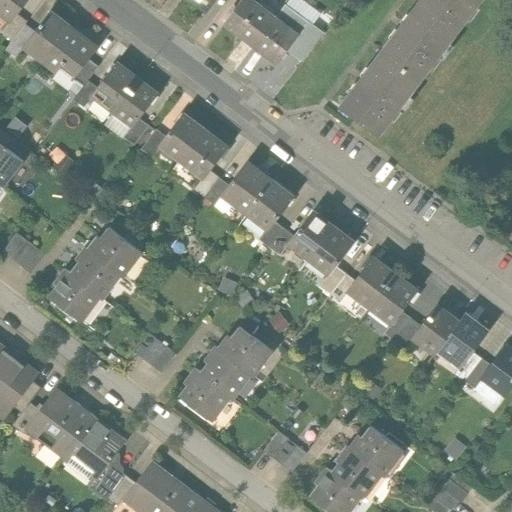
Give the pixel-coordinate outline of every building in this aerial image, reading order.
[(27,0),(0,0),(0,20),(8,27),(17,15),(27,0)] [(210,0),(187,0),(202,11),(210,0)] [(242,0),(224,25),(249,44),(271,16),(249,0),(242,0)] [(459,29),(421,0),(381,53),(419,83),(459,29)] [(421,0),(459,29),(481,0),(421,0)] [(22,50),(46,68),(73,32),(49,14),(35,34),(22,50)] [(2,35),(13,43),(25,26),(27,23),(17,15),(8,27),(2,35)] [(296,35),(271,16),(249,44),(275,64),(296,35)] [(35,34),(25,26),(13,43),(5,52),(15,60),(22,50),(35,34)] [(97,50),(73,32),(46,68),(70,86),(73,82),(88,62),(97,50)] [(419,83),(381,53),(341,106),(379,135),(419,83)] [(73,82),(83,89),(88,83),(98,69),(88,62),(73,82)] [(90,100),(111,116),(138,80),(117,64),(98,90),(90,100)] [(158,94),(138,80),(111,116),(131,131),(139,120),(158,94)] [(98,90),(88,83),(83,89),(73,102),(83,110),(90,100),(98,90)] [(1,129),(15,137),(23,122),(9,115),(1,129)] [(156,150),(178,167),(204,132),(182,115),(166,137),(156,150)] [(149,127),(139,120),(131,131),(124,139),(134,147),(149,127)] [(166,137),(156,130),(141,150),(151,157),(156,150),(166,137)] [(226,148),(204,132),(178,167),(201,183),(209,171),(226,148)] [(0,183),(3,186),(21,161),(0,145),(0,183)] [(73,163),(62,156),(52,170),(63,178),(73,163)] [(220,197),(245,215),(271,181),(246,163),(228,186),(220,197)] [(195,191),(204,198),(219,178),(209,171),(201,183),(195,191)] [(228,186),(219,178),(204,198),(214,205),(220,197),(228,186)] [(292,198),(271,181),(245,215),(267,232),(274,222),(292,198)] [(287,246),(308,261),(333,227),(313,212),(294,237),(287,246)] [(260,241),(270,249),(284,229),(274,222),(267,232),(260,241)] [(353,242),(333,227),(308,261),(328,276),(335,266),(353,242)] [(98,236),(88,249),(120,274),(123,276),(141,253),(109,228),(101,238),(98,236)] [(294,237),(284,229),(270,249),(280,256),(287,246),(294,237)] [(0,253),(28,276),(44,256),(15,233),(0,253)] [(81,260),(71,274),(100,296),(102,298),(120,274),(88,249),(85,246),(77,257),(81,260)] [(347,294),(369,310),(395,275),(373,259),(356,282),(347,294)] [(319,288),(329,295),(345,274),(335,266),(328,276),(319,288)] [(81,320),(100,296),(71,274),(65,269),(54,283),(58,285),(49,296),(81,320)] [(356,282),(345,274),(329,295),(340,303),(347,294),(356,282)] [(417,291),(395,275),(369,310),(391,326),(402,312),(417,291)] [(236,284),(223,279),(218,291),(231,296),(236,284)] [(253,301),(246,291),(235,298),(241,308),(253,301)] [(422,327),(412,341),(434,357),(437,352),(459,322),(437,306),(422,327)] [(385,334),(394,341),(411,318),(402,312),(391,326),(385,334)] [(437,352),(459,368),(471,353),(487,332),(465,315),(459,322),(437,352)] [(248,318),(240,327),(253,336),(260,327),(248,318)] [(422,327),(411,318),(394,341),(405,350),(412,341),(422,327)] [(227,338),(217,351),(250,376),(252,378),(273,352),(253,336),(240,327),(230,341),(227,338)] [(161,374),(175,355),(145,333),(131,352),(161,374)] [(38,372),(0,343),(0,416),(2,419),(12,405),(32,380),(38,372)] [(490,366),(479,381),(504,399),(511,388),(511,350),(506,345),(490,366)] [(208,364),(200,375),(230,397),(232,400),(250,376),(217,351),(214,349),(205,361),(208,364)] [(456,373),(465,381),(481,360),(471,353),(459,368),(456,373)] [(490,366),(481,360),(465,381),(474,387),(479,381),(490,366)] [(211,422),(230,397),(200,375),(194,370),(184,384),(188,387),(179,398),(211,422)] [(44,389),(32,380),(12,405),(24,414),(32,404),(44,389)] [(28,426),(65,455),(94,417),(57,389),(40,411),(28,426)] [(15,426),(24,432),(28,426),(40,411),(32,404),(24,414),(15,426)] [(125,441),(94,417),(65,455),(96,479),(109,462),(117,452),(125,441)] [(360,434),(349,448),(383,474),(386,476),(404,452),(372,427),(364,437),(360,434)] [(292,473),(306,455),(276,433),(263,451),(292,473)] [(465,448),(454,439),(445,451),(456,460),(465,448)] [(341,462),(333,472),(362,495),(365,497),(383,474),(349,448),(346,446),(337,459),(341,462)] [(117,452),(109,462),(96,479),(89,487),(107,501),(109,498),(127,476),(125,474),(126,472),(126,470),(125,468),(122,465),(122,460),(122,456),(117,452)] [(126,499),(143,511),(175,511),(191,491),(154,462),(137,484),(126,499)] [(333,511),(349,511),(362,495),(333,472),(327,468),(317,481),(321,484),(312,495),(333,511)] [(424,505),(433,511),(446,511),(448,509),(451,511),(458,501),(461,503),(473,487),(455,474),(443,491),(441,490),(434,499),(430,496),(424,505)] [(137,484),(127,476),(109,498),(120,506),(126,499),(137,484)] [(218,511),(191,491),(175,511),(218,511)]
